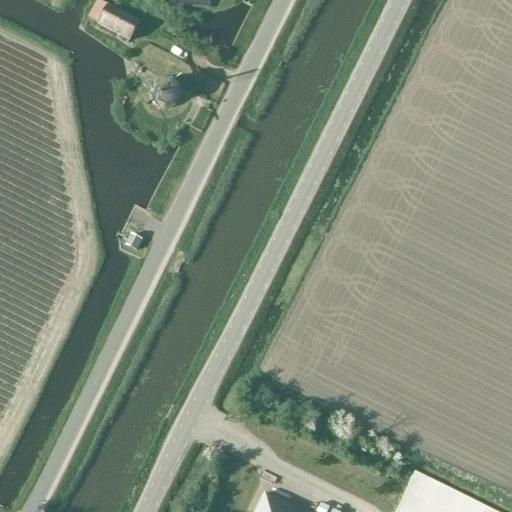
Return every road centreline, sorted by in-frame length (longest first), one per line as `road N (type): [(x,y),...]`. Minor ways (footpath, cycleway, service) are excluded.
road 1 (tertiary): [(144,511),(399,0)]
road 2 (unclassified): [(32,511),(285,0)]
